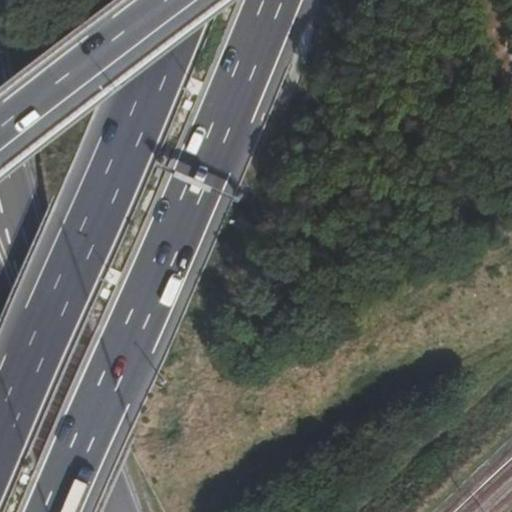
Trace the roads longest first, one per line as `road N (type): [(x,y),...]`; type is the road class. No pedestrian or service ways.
road 1 (motorway): [(59,511),(272,0)]
road 2 (motorway): [(183,0),(0,437)]
road 3 (secondary): [(118,511),(9,194)]
road 4 (secondary): [(0,277),(81,511)]
road 5 (motorway): [(164,0),(0,125)]
